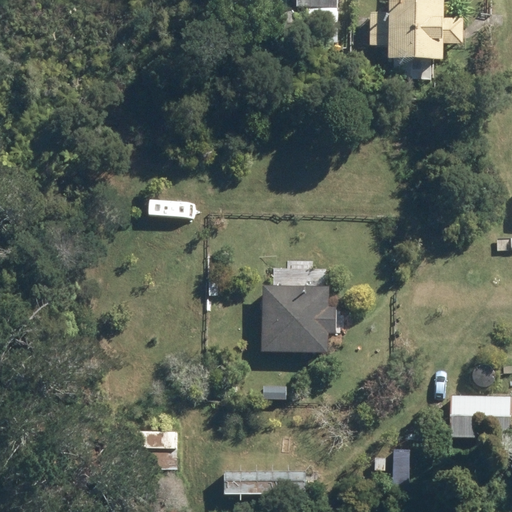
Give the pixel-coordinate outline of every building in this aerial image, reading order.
[(351,38),(352,10),(353,10),(353,0),(311,0),(311,7),(321,7),(320,37),(351,38)] [(463,3),(452,3),(451,0),(418,0),(418,2),(410,2),(410,63),(462,64),(463,3)] [(286,285),(266,285),(265,353),(334,355),(335,325),(345,325),(345,307),(338,307),(338,287),(316,286),(316,267),(286,267),(286,285)] [(290,385),(262,382),(260,399),(288,402),(290,385)] [(511,395),(457,395),(457,438),(511,438),(511,395)] [(182,433),(140,430),(138,452),(180,455),(182,433)] [(417,449),(398,448),(397,491),(415,492),(417,449)] [(314,473),(230,470),(229,494),(313,497),(314,473)]
